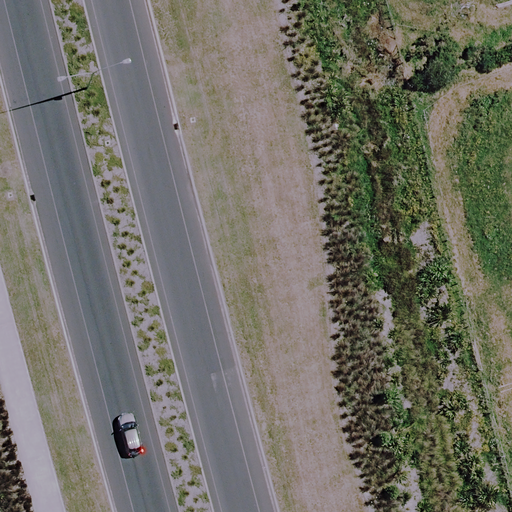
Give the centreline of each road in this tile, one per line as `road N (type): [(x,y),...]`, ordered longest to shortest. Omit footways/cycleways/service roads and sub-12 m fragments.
road 1 (secondary): [(157,511),(23,0)]
road 2 (secondary): [(116,0),(240,511)]
